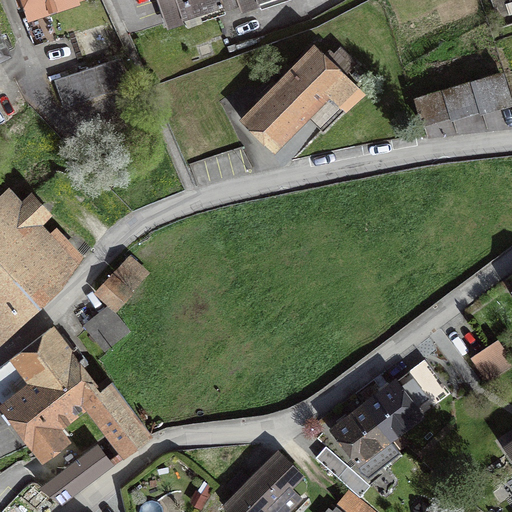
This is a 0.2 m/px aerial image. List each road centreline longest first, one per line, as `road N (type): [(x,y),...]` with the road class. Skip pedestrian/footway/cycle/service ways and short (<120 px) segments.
road 1 (residential): [(511,142),(419,153),(171,208),(130,229),(51,313),(0,352)]
road 2 (residential): [(511,255),(313,409),(277,425),(166,443),(69,511)]
